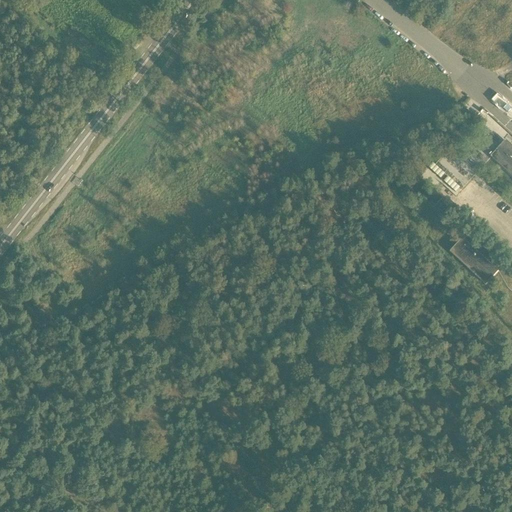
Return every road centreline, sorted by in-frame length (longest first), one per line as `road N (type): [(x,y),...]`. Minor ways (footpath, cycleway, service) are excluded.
road 1 (secondary): [(0,232),(192,0)]
road 2 (unclassified): [(470,77),(375,0)]
